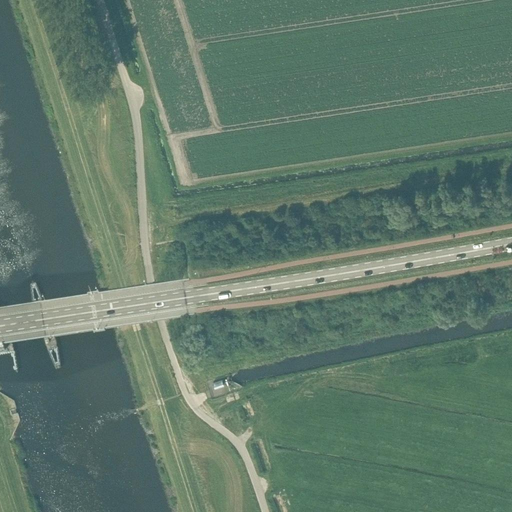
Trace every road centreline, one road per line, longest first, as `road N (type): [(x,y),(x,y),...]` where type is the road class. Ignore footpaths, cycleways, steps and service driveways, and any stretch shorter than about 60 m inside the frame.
road 1 (unclassified): [(263,511),(241,449),(183,394),(144,245),(137,123),(100,0)]
road 2 (track): [(36,0),(197,511)]
road 3 (tertiary): [(0,326),(511,244)]
